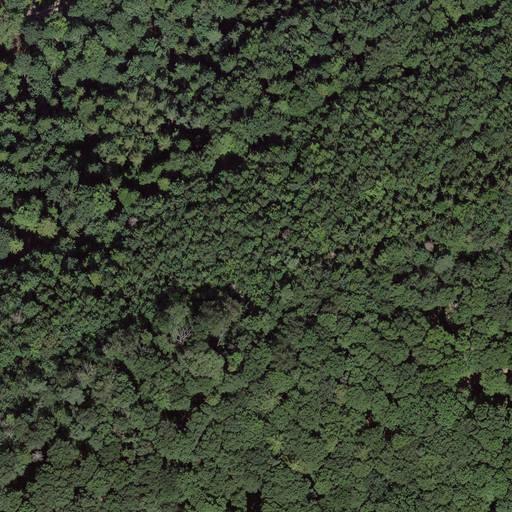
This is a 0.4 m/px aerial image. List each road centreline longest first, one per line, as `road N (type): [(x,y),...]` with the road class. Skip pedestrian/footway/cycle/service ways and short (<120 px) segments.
road 1 (track): [(368,90),(207,186),(0,270)]
road 2 (track): [(511,364),(467,381),(246,511)]
road 3 (track): [(0,104),(86,81),(248,0)]
road 4 (track): [(368,90),(511,15)]
